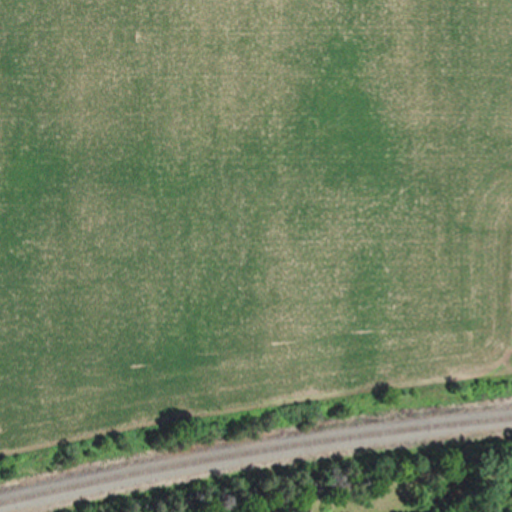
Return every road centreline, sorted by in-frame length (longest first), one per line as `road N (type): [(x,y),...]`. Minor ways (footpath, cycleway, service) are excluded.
road 1 (track): [(470,377),(288,403),(274,395),(275,0)]
road 2 (track): [(446,0),(440,352),(459,375),(511,369)]
